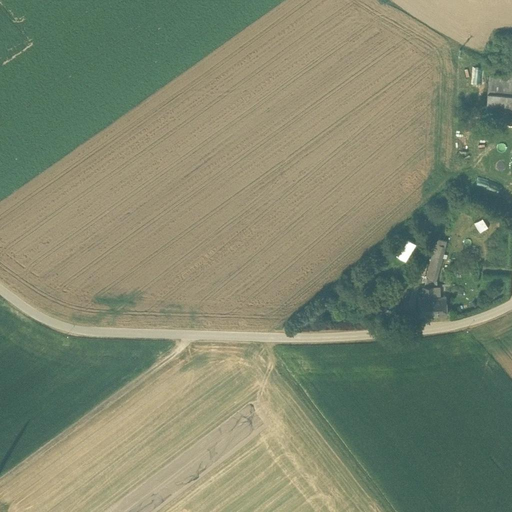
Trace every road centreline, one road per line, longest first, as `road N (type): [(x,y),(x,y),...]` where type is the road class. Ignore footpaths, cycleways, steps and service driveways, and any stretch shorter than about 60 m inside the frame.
road 1 (unclassified): [(0,287),(64,325),(197,335),(295,338),(442,327),(511,303)]
road 2 (track): [(197,335),(0,482)]
